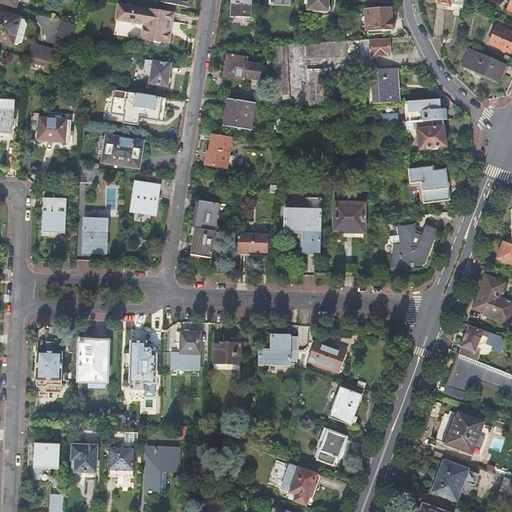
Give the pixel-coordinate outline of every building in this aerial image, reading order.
[(0,0),(0,3),(16,8),(18,0),(19,0),(21,0),(20,0),(0,0)] [(249,15),(249,17),(250,17),(251,0),(232,0),(232,16),(233,16),(233,14),(249,15)] [(306,0),(306,4),(308,4),(308,11),(319,11),(319,10),(327,11),(328,7),(329,7),(328,0),(306,0)] [(119,5),(118,12),(133,16),(132,22),(145,24),(143,39),(169,44),(171,28),(169,28),(170,22),(172,23),(174,13),(119,5)] [(392,30),(391,8),(366,10),(368,32),(380,31),(392,30)] [(15,35),(19,21),(20,19),(0,12),(0,41),(13,45),(15,35)] [(133,16),(118,12),(117,20),(132,22),(133,16)] [(72,44),(78,26),(62,21),(57,41),(72,44)] [(510,53),(511,48),(511,42),(511,39),(511,33),(497,26),(489,44),(510,53)] [(389,39),(361,41),(362,53),(365,53),(365,56),(390,55),(389,39)] [(343,42),(306,44),(307,57),(347,54),(346,45),(353,45),(353,41),(343,42)] [(275,110),(289,109),(286,45),(272,46),(275,106),(275,110)] [(52,63),(55,50),(37,46),(34,58),(47,62),(52,63)] [(498,83),(502,73),(504,74),(507,66),(506,66),(470,50),(463,65),(461,64),(461,65),(480,74),(479,76),(499,84),(500,84),(498,83)] [(233,76),(244,78),(259,80),(261,65),(246,63),(247,58),(228,55),(225,70),(234,72),(233,76)] [(151,75),(153,61),(148,60),(145,74),(151,75)] [(172,64),(153,61),(151,75),(149,85),(168,88),(172,64)] [(401,102),(399,68),(372,70),(368,70),(371,104),(374,104),(401,102)] [(324,107),(322,73),(322,69),(308,70),(310,108),(324,107)] [(243,80),(244,78),(233,76),(234,72),(225,70),(224,78),(243,80)] [(147,113),(146,118),(144,129),(169,133),(169,134),(173,134),(176,116),(172,116),(174,106),(103,95),(100,111),(118,114),(119,108),(147,113)] [(0,97),(0,134),(5,135),(5,132),(12,132),(13,101),(6,101),(6,98),(0,97)] [(251,131),(255,103),(228,99),(224,127),(251,131)] [(440,100),(406,102),(406,112),(412,111),(419,111),(441,109),(440,100)] [(118,114),(146,118),(147,113),(119,108),(118,114)] [(447,119),(446,109),(441,109),(419,111),(412,111),(406,112),(407,122),(423,121),(443,120),(447,119)] [(69,143),(71,121),(40,118),(38,140),(69,143)] [(447,146),(444,126),(443,120),(423,121),(407,122),(403,122),(403,129),(403,135),(409,134),(415,131),(418,130),(420,150),(447,146)] [(227,169),(232,138),(212,135),(209,157),(206,156),(205,165),(227,169)] [(136,157),(141,158),(143,145),(134,144),(134,140),(106,136),(102,163),(134,168),(136,157)] [(94,168),(79,165),(78,183),(93,183),(94,168)] [(436,171),(436,167),(409,170),(411,188),(422,187),(424,207),(449,204),(445,170),(436,171)] [(154,214),(158,185),(137,182),(132,210),(154,214)] [(65,232),(66,199),(44,198),(43,231),(65,232)] [(195,227),(216,231),(220,203),(200,200),(195,227)] [(334,230),(364,231),(365,203),(335,202),(334,230)] [(321,214),(321,211),(284,210),(284,232),(304,232),(303,253),(312,254),(320,254),(321,219),(322,219),(322,214),(321,214)] [(106,253),(106,220),(84,220),(83,252),(106,253)] [(439,230),(437,229),(437,230),(426,225),(421,236),(415,233),(415,225),(416,225),(415,224),(395,226),(395,227),(397,227),(398,235),(394,235),(394,236),(399,235),(399,243),(393,244),(391,261),(391,262),(391,263),(391,264),(392,265),(392,266),(393,266),(394,267),(395,267),(397,267),(411,266),(411,268),(414,268),(414,266),(424,265),(439,230)] [(216,231),(195,227),(191,254),(212,258),(216,231)] [(268,253),(268,236),(238,235),(238,254),(248,254),(248,252),(268,253)] [(511,244),(507,243),(504,241),(496,260),(511,266),(511,244)] [(481,287),(483,288),(475,308),(486,313),(496,317),(495,320),(507,325),(511,311),(511,303),(500,298),(505,284),(485,276),(481,287)] [(505,339),(469,325),(460,346),(463,347),(460,354),(474,359),(476,360),(479,354),(475,352),(478,345),(485,343),(493,346),(491,349),(500,353),(505,339)] [(170,370),(201,371),(202,332),(188,331),(179,331),(178,351),(176,351),(176,355),(170,355),(170,369),(170,370)] [(213,342),(211,342),(211,361),(214,361),(214,371),(238,371),(238,366),(242,366),(242,353),(248,353),(248,339),(239,339),(239,336),(230,336),(230,333),(220,333),(213,333),(213,342)] [(259,364),(297,366),(298,352),(298,339),(273,337),(272,346),(272,353),(260,352),(259,364)] [(107,390),(107,383),(108,383),(110,343),(98,342),(80,342),(78,389),(107,390)] [(127,367),(132,367),(130,397),(137,397),(156,398),(157,356),(147,355),(147,343),(133,342),(133,354),(128,354),(127,367)] [(316,343),(308,363),(340,375),(347,354),(316,343)] [(46,347),(46,353),(54,353),(54,344),(50,344),(47,344),(46,347)] [(298,352),(297,366),(308,369),(308,363),(309,352),(303,352),(298,352)] [(36,394),(52,394),(53,381),(62,382),(62,374),(63,356),(64,354),(54,353),(46,353),(38,353),(36,394)] [(474,359),(458,353),(455,362),(458,363),(456,367),(453,366),(446,386),(449,387),(447,394),(461,399),(469,377),(479,381),(480,378),(501,386),(501,389),(511,394),(511,383),(511,374),(476,360),(474,359)] [(353,390),(363,395),(368,384),(358,379),(353,390)] [(53,381),(52,394),(61,395),(62,382),(53,381)] [(329,418),(352,426),(355,419),(363,396),(341,388),(329,418)] [(444,418),(436,440),(472,453),(483,422),(451,410),(450,414),(446,414),(444,418)] [(347,440),(348,437),(324,429),(317,448),(320,451),(317,461),(333,467),(336,460),(340,461),(341,457),(345,459),(352,442),(347,440)] [(122,433),(113,433),(112,442),(112,448),(111,448),(109,470),(134,471),(136,449),(134,449),(121,448),(122,433)] [(135,434),(122,433),(121,448),(134,449),(135,434)] [(39,467),(34,467),(34,481),(50,478),(51,467),(58,467),(58,468),(60,468),(60,445),(35,444),(35,458),(39,458),(39,467)] [(77,461),(76,472),(85,473),(84,480),(91,480),(97,480),(98,447),(73,446),(73,461),(77,461)] [(181,449),(148,448),(146,492),(160,493),(160,472),(179,473),(181,449)] [(478,475),(444,462),(433,491),(456,499),(463,482),(474,487),(478,475)] [(311,500),(313,501),(320,482),(321,479),(293,468),(284,491),(287,493),(285,499),(307,507),(310,500),(311,500)] [(134,471),(109,470),(109,478),(112,478),(134,479),(134,471)] [(511,495),(511,478),(504,476),(499,491),(511,495)] [(445,511),(423,503),(419,511),(445,511)]
